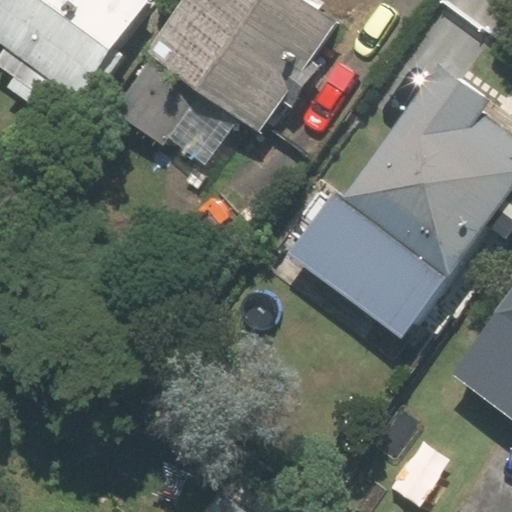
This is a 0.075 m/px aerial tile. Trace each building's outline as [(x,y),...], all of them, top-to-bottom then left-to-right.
[(0,0),(0,30),(20,44),(4,67),(87,123),(170,0),(0,0)] [(278,133),(364,12),(346,0),(196,0),(128,97),(225,165),(258,118),(278,133)] [(511,99),(511,94),(460,55),(309,254),(425,343),(511,229),(511,123),(500,115),(511,99)] [(511,321),(473,378),(511,404),(511,321)] [(271,511),(251,496),(238,511),(271,511)]
